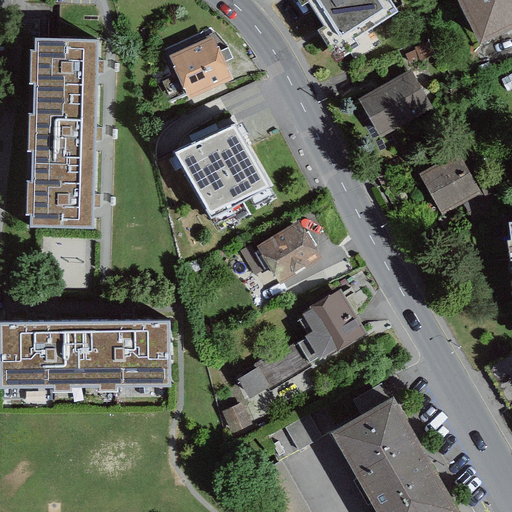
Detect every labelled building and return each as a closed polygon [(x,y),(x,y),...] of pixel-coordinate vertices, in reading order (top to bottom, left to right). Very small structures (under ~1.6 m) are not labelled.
[(412,14),(403,0),(306,0),(343,58),(412,14)] [(511,29),(511,0),(464,0),(486,42),(511,29)] [(214,39),(173,58),(192,97),(232,79),(214,39)] [(100,42),(37,40),(32,229),(95,231),(96,199),(97,135),(99,82),(100,42)] [(434,109),(415,75),(368,102),(388,136),(434,109)] [(265,155),(220,176),(222,181),(215,184),(222,200),(229,196),(238,214),(283,193),(265,155)] [(483,195),(462,158),(430,177),(450,213),(483,195)] [(401,160),(379,173),(386,186),(409,174),(401,160)] [(492,180),(483,184),(491,203),(473,216),(479,224),(504,205),(492,180)] [(207,259),(190,214),(172,221),(189,266),(207,259)] [(328,262),(305,223),(262,249),(264,253),(259,256),(254,247),(242,254),(258,279),(274,270),(285,288),(328,262)] [(372,335),(347,294),(303,321),(314,340),(304,346),(317,368),(372,335)] [(175,387),(174,323),(132,324),(49,325),(1,326),(2,390),(175,387)] [(276,391),(263,371),(244,383),(256,403),(276,391)] [(464,511),(401,401),(339,437),(381,511),(464,511)] [(259,431),(246,405),(225,416),(238,442),(259,431)] [(313,416),(289,429),(303,453),(326,440),(313,416)] [(273,511),(311,511),(284,463),(255,479),(273,511)]
